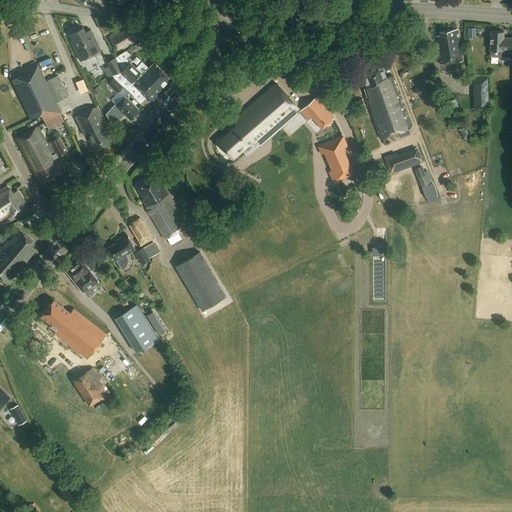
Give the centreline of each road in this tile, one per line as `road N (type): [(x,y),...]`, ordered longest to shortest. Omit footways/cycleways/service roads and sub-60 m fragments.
road 1 (tertiary): [(217,28),(275,32),(403,8),(511,15)]
road 2 (tertiary): [(66,238),(189,81),(217,28)]
road 3 (residential): [(0,10),(155,18)]
road 4 (residential): [(66,238),(0,129)]
